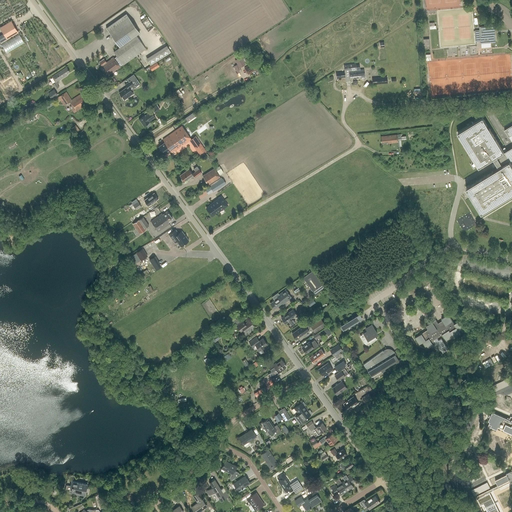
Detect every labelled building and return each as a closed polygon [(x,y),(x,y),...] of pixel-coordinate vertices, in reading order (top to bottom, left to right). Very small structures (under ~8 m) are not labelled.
[(472,10),(437,13),(440,48),(467,45),(475,45),(472,10)] [(105,58),(99,62),(103,67),(101,68),(105,75),(107,73),(108,75),(130,60),(146,49),(136,35),(140,32),(127,14),(107,28),(115,40),(120,47),(114,52),(116,55),(113,57),(107,62),(105,58)] [(141,21),(148,31),(154,27),(146,17),(141,21)] [(18,33),(11,22),(1,28),(0,29),(3,33),(0,34),(0,42),(6,39),(7,40),(18,33)] [(476,33),(476,35),(480,35),(481,43),(491,42),(495,42),(494,26),(480,28),(480,31),(475,31),(475,33),(476,33)] [(41,50),(51,44),(48,39),(45,40),(44,38),(37,42),(34,44),(37,49),(39,48),(41,50)] [(167,45),(146,58),(151,65),(171,52),(167,45)] [(240,69),(246,65),(241,57),(235,61),(240,69)] [(257,69),(258,68),(255,63),(245,69),(248,75),(257,70),(257,69)] [(357,70),(356,64),(344,65),(345,73),(341,73),(341,72),(337,73),(337,77),(349,76),(350,78),(361,76),(361,79),(366,79),(364,69),(357,70)] [(58,81),(66,76),(65,75),(70,72),(67,67),(52,76),(53,78),(51,79),(53,82),(55,81),(56,82),(53,84),(56,89),(59,87),(57,84),(59,83),(59,82),(58,81)] [(130,82),(129,82),(125,84),(127,87),(119,92),(125,100),(133,93),(132,91),(130,89),(134,86),(136,88),(141,84),(136,77),(131,81),(130,82)] [(54,89),(48,93),(52,99),(58,95),(54,89)] [(175,92),(180,101),(185,98),(180,89),(175,92)] [(59,96),(64,105),(70,101),(72,105),(70,107),(74,113),(88,104),(86,100),(88,100),(85,96),(84,97),(82,94),(71,101),(65,92),(59,96)] [(151,108),(155,113),(160,109),(158,106),(159,104),(158,103),(151,108)] [(146,115),(139,119),(144,126),(146,124),(148,127),(152,124),(149,121),(155,117),(151,112),(146,115)] [(465,129),(458,133),(460,138),(462,140),(479,168),(486,163),(492,159),(494,158),(496,162),(491,165),(493,168),(498,165),(499,167),(497,168),(492,172),(482,178),(469,186),(466,188),(472,197),(474,200),(481,212),(482,213),(489,208),(491,207),(494,206),(504,199),(511,194),(511,125),(505,130),(504,130),(509,137),(511,141),(511,147),(507,151),(505,147),(502,149),(489,128),(487,126),(486,123),(483,119),(483,118),(465,129)] [(182,126),(163,140),(165,142),(159,146),(165,154),(167,152),(169,153),(171,151),(173,153),(190,140),(201,156),(207,152),(206,150),(205,150),(196,136),(191,139),(182,126)] [(398,143),(398,140),(406,139),(406,136),(401,136),(401,134),(381,136),(382,143),(387,142),(387,144),(398,143)] [(202,173),(198,166),(194,169),(196,171),(192,174),(190,169),(181,175),(184,181),(194,175),(195,177),(202,173)] [(215,168),(203,175),(208,184),(220,177),(215,168)] [(211,186),(206,190),(209,194),(213,191),(226,183),(223,178),(222,179),(221,177),(211,184),(210,185),(211,186)] [(144,200),(148,205),(158,199),(155,193),(144,200)] [(228,205),(228,204),(226,202),(222,196),(212,204),(207,208),(212,216),(218,212),(218,213),(228,205)] [(136,210),(141,206),(138,201),(133,205),(136,210)] [(159,232),(170,224),(168,222),(173,219),(168,212),(163,215),(162,214),(151,222),(159,232)] [(133,224),(140,234),(147,229),(146,228),(149,225),(143,217),(133,224)] [(181,247),(189,241),(182,232),(179,234),(176,230),(170,235),(175,243),(177,241),(181,247)] [(143,248),(136,253),(141,260),(148,256),(143,248)] [(157,270),(163,266),(156,255),(150,259),(157,270)] [(151,275),(147,269),(140,274),(144,280),(151,275)] [(316,295),(324,288),(325,288),(313,271),(303,278),(316,295)] [(275,301),(271,303),(275,309),(279,306),(280,306),(292,298),(286,290),(280,295),(278,293),(272,297),(275,301)] [(296,322),(294,319),(298,316),(293,309),(289,313),(282,318),(286,323),(289,321),(291,325),(296,322)] [(434,340),(443,335),(447,341),(453,337),(454,338),(461,334),(459,331),(466,327),(461,320),(455,324),(449,314),(442,319),(443,320),(438,323),(436,320),(426,326),(428,330),(415,338),(420,345),(423,343),(427,349),(436,344),(434,340)] [(358,318),(357,316),(356,317),(348,322),(345,324),(345,323),(341,326),(344,331),(362,320),(362,319),(361,319),(361,318),(360,318),(359,318),(358,318)] [(321,319),(310,326),(314,331),(312,334),(313,335),(316,334),(315,333),(325,326),(321,319)] [(245,324),(243,321),(237,325),(241,331),(244,330),(245,332),(248,330),(250,331),(252,328),(254,326),(250,320),(245,324)] [(306,324),(305,325),(292,334),(297,339),(309,330),(310,329),(310,328),(310,327),(307,324),(306,324)] [(369,331),(364,334),(366,337),(362,339),(364,343),(365,342),(366,344),(368,344),(371,344),(377,339),(374,336),(378,334),(372,325),(367,328),(367,329),(369,331)] [(211,337),(215,342),(223,337),(219,331),(217,333),(216,331),(213,334),(214,335),(211,337)] [(410,335),(406,338),(410,345),(414,342),(410,335)] [(256,345),(260,350),(259,351),(260,354),(266,349),(265,347),(268,345),(263,338),(259,342),(256,338),(250,342),(253,347),(256,345)] [(310,343),(309,342),(302,347),(307,353),(314,348),(314,349),(319,346),(315,340),(310,343)] [(339,344),(330,350),(334,356),(343,350),(339,344)] [(372,376),(382,371),(383,372),(386,370),(385,369),(396,362),(397,364),(400,362),(395,355),(396,354),(395,352),(394,352),(392,351),(391,350),(389,350),(389,349),(386,350),(384,352),(383,351),(364,365),(372,376)] [(324,356),(320,350),(310,358),(314,363),(324,356)] [(204,360),(209,368),(212,366),(210,363),(214,361),(212,358),(209,360),(208,358),(204,360)] [(276,363),(269,368),(272,372),(274,370),(276,369),(284,363),(282,360),(277,364),(276,363)] [(343,361),(335,367),(338,371),(346,365),(343,361)] [(272,372),(265,377),(268,381),(271,379),(287,368),(286,367),(287,367),(284,363),(276,369),(274,370),(272,372)] [(328,363),(319,369),(323,375),(328,372),(328,373),(333,370),(328,363)] [(345,368),(335,375),(339,381),(345,376),(348,374),(345,368)] [(268,381),(265,383),(269,388),(275,384),(271,379),(268,381)] [(333,388),(337,395),(347,388),(342,382),(333,388)] [(369,393),(362,398),(365,403),(373,398),(369,393)] [(348,410),(352,407),(353,407),(359,403),(354,397),(344,404),(348,410)] [(304,402),(303,403),(292,410),(295,413),(297,411),(299,414),(298,415),(307,409),(305,406),(306,405),(304,402)] [(310,410),(309,411),(307,409),(298,415),(296,417),(301,424),(305,421),(304,420),(313,413),(310,410)] [(511,417),(510,419),(508,418),(507,419),(493,412),(489,421),(490,422),(489,424),(492,425),(491,427),(497,430),(498,427),(511,432),(511,470),(506,474),(507,475),(495,480),(498,486),(510,480),(511,483),(511,482),(511,417)] [(279,413),(274,416),(277,422),(282,418),(279,413)] [(186,424),(187,425),(190,431),(194,429),(190,420),(186,422),(184,417),(179,420),(182,426),(186,424)] [(270,434),(275,431),(277,434),(282,431),(278,425),(275,427),(269,418),(263,423),(270,434)] [(319,435),(327,429),(322,423),(316,428),(313,424),(314,424),(311,421),(306,425),(311,431),(314,429),(319,435)] [(244,445),(257,436),(252,429),(239,438),(244,445)] [(326,441),(330,446),(336,441),(331,435),(327,438),(326,439),(324,437),(319,441),(322,444),(326,441)] [(343,449),(338,453),(335,448),(331,451),(334,456),(336,454),(340,459),(347,455),(343,449)] [(275,467),(278,465),(269,450),(262,455),(270,468),(274,465),(275,467)] [(325,452),(320,455),(323,461),(329,457),(327,454),(326,454),(325,452)] [(299,458),(296,453),(291,457),(294,461),(299,458)] [(344,471),(347,469),(354,465),(350,459),(344,464),(342,461),(338,464),(340,466),(344,471)] [(222,468),(232,473),(230,478),(231,480),(240,474),(240,473),(238,472),(235,471),(237,467),(226,461),(222,468)] [(286,492),(289,490),(290,492),(294,489),(296,493),(303,488),(299,483),(292,487),(285,477),(286,476),(284,473),(279,476),(281,480),(279,481),(286,492)] [(345,481),(342,482),(347,491),(354,487),(351,482),(354,480),(351,475),(347,477),(346,475),(343,477),(345,481)] [(250,483),(245,476),(234,484),(240,493),(246,489),(245,487),(250,483)] [(322,482),(324,485),(333,479),(331,476),(324,480),(325,480),(322,482)] [(224,488),(221,490),(215,479),(210,482),(213,487),(207,491),(210,496),(216,492),(221,501),(230,496),(224,488)] [(315,480),(310,483),(314,489),(318,486),(315,480)] [(70,486),(67,486),(66,491),(85,495),(86,490),(88,482),(86,482),(85,484),(71,482),(70,486)] [(347,491),(342,482),(337,486),(336,485),(331,487),(335,493),(338,491),(341,495),(347,491)] [(203,500),(202,500),(198,493),(194,496),(198,503),(192,507),(195,511),(199,511),(207,507),(203,500)] [(257,493),(248,499),(255,510),(264,505),(257,493)] [(499,511),(490,493),(477,499),(481,506),(484,504),(487,511),(499,511)] [(321,501),(316,494),(304,502),(302,498),(296,501),(299,506),(303,504),(307,510),(321,501)] [(360,502),(364,508),(378,498),(376,495),(366,502),(364,499),(360,502)] [(378,498),(364,508),(366,511),(369,509),(381,502),(378,498)] [(70,509),(71,511),(72,511),(79,509),(80,508),(83,506),(84,506),(82,503),(70,509)]
